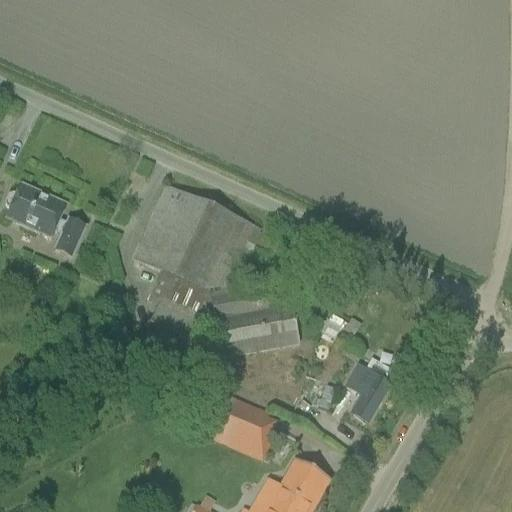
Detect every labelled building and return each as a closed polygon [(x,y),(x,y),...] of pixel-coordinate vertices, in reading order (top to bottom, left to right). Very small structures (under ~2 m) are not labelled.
[(5,222),(51,243),(55,236),(60,238),(57,245),(52,255),(69,263),(84,230),(67,223),(66,226),(58,223),(65,209),(20,189),(15,199),(11,197),(7,198),(3,207),(5,211),(9,213),(5,222)] [(164,190),(156,208),(132,262),(163,276),(150,304),(158,308),(142,344),(188,364),(203,328),(216,334),(221,361),(298,347),(290,308),(275,311),(271,290),(240,296),(238,288),(226,290),(239,261),(246,264),(260,233),(164,190)] [(330,355),(314,382),(324,388),(340,361),(342,358),(353,364),(361,350),(340,338),(330,355)] [(358,369),(347,386),(345,390),(359,397),(348,415),(365,425),(388,387),(383,384),(389,374),(370,363),(364,373),(358,369)] [(188,433),(261,465),(279,423),(207,391),(188,433)] [(312,511),(328,484),(311,474),(295,465),(280,490),(267,511),(312,511)]
